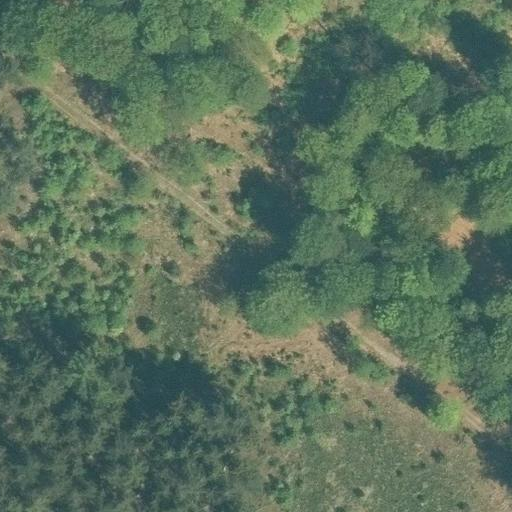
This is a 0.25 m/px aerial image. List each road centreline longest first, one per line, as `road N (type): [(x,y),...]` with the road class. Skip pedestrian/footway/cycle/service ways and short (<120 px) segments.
road 1 (track): [(0,60),(511,455)]
road 2 (track): [(511,181),(453,200),(422,199),(260,163),(205,132),(54,0)]
